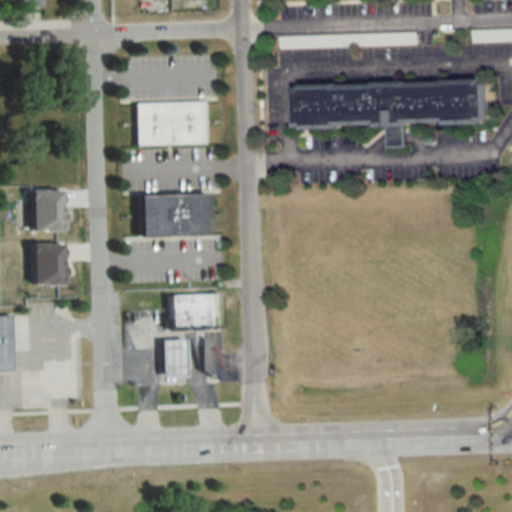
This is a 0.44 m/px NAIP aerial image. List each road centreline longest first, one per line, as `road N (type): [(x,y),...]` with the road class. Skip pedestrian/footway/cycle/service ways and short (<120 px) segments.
road 1 (residential): [(104,445),(89,0)]
road 2 (residential): [(255,441),(237,0)]
road 3 (residential): [(239,29),(511,19)]
road 4 (trunk): [(369,437),(104,445)]
road 5 (residential): [(0,40),(239,29)]
road 6 (trunk): [(511,432),(369,437)]
